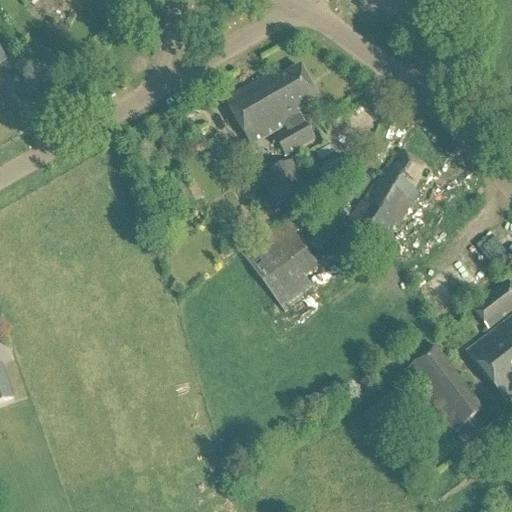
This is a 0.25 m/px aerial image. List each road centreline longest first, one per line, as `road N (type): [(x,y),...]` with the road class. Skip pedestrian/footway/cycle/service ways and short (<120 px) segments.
road 1 (unclassified): [(0,179),(152,93)]
road 2 (unclassified): [(152,93),(292,12)]
road 3 (tertiary): [(425,101),(329,29),(292,12)]
road 4 (tertiary): [(511,188),(425,101)]
